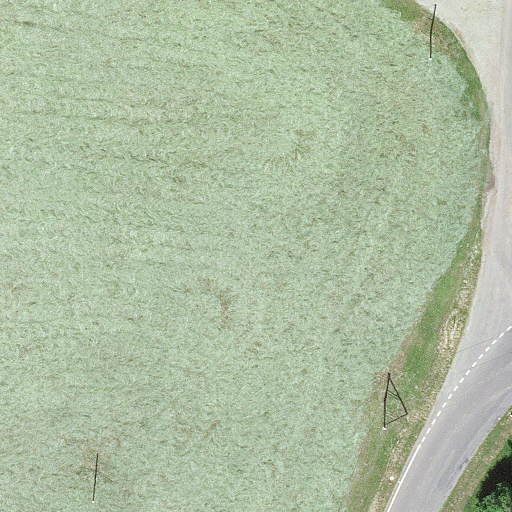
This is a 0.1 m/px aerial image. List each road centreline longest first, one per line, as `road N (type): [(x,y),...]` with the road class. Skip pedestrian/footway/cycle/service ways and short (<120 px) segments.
road 1 (unclassified): [(504,375),(511,34)]
road 2 (tertiary): [(504,375),(419,511)]
